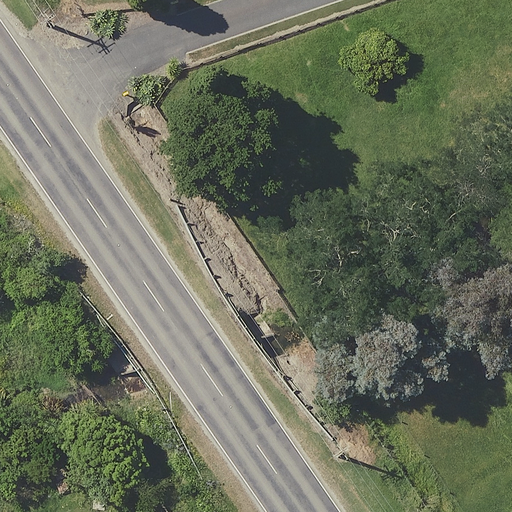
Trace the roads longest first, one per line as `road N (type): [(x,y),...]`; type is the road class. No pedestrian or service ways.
road 1 (secondary): [(0,74),(302,511)]
road 2 (unknown): [(5,82),(245,0)]
